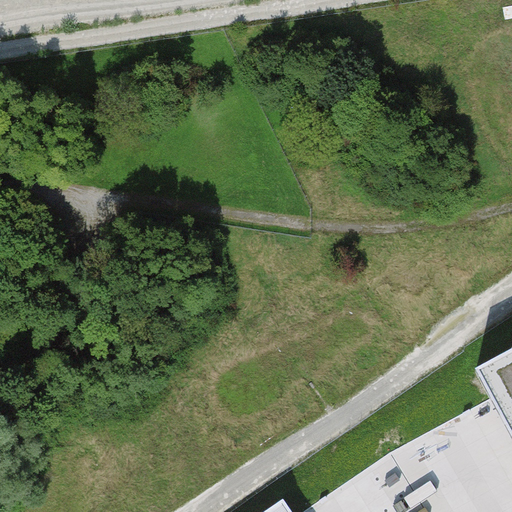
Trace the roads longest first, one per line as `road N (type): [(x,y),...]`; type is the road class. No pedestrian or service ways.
road 1 (track): [(0,47),(317,0)]
road 2 (track): [(183,0),(0,28)]
